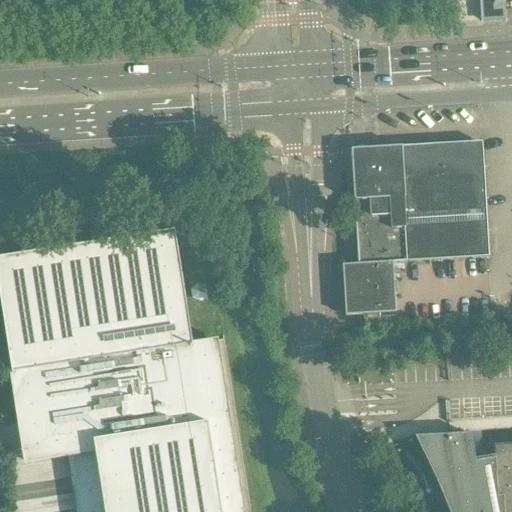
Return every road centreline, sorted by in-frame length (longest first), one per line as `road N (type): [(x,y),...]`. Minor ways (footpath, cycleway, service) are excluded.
road 1 (residential): [(354,511),(323,404),(307,228)]
road 2 (secondary): [(0,131),(281,109)]
road 3 (secondary): [(277,67),(0,84)]
road 4 (secondary): [(506,58),(313,65)]
road 5 (secondary): [(315,107),(507,98)]
road 6 (residential): [(307,228),(318,185),(315,107)]
road 7 (residential): [(281,109),(307,228)]
